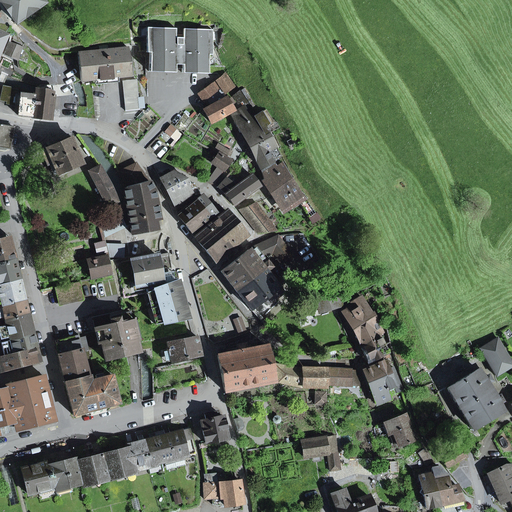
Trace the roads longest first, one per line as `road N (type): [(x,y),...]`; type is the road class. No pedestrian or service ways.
road 1 (residential): [(16,223),(67,436)]
road 2 (residential): [(138,149),(172,213),(206,348)]
road 3 (residential): [(222,398),(67,436)]
road 4 (residential): [(206,348),(265,334),(303,361),(355,365)]
